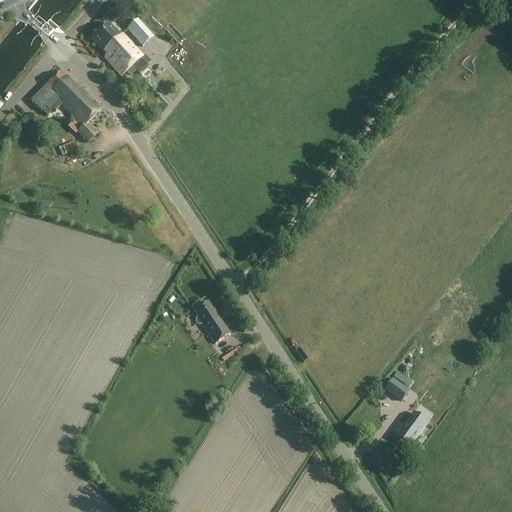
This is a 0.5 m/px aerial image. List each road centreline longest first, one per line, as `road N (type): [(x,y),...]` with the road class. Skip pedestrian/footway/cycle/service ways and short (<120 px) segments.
road 1 (tertiary): [(382,511),(122,117),(61,47)]
road 2 (track): [(236,286),(471,0)]
